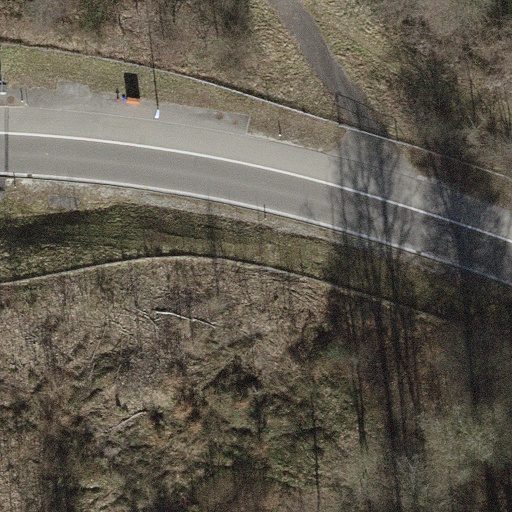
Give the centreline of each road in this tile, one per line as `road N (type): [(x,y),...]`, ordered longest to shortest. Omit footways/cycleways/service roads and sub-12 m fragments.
road 1 (motorway): [(511,254),(282,183),(0,141)]
road 2 (track): [(290,14),(511,112)]
road 3 (track): [(279,0),(339,88),(386,209)]
